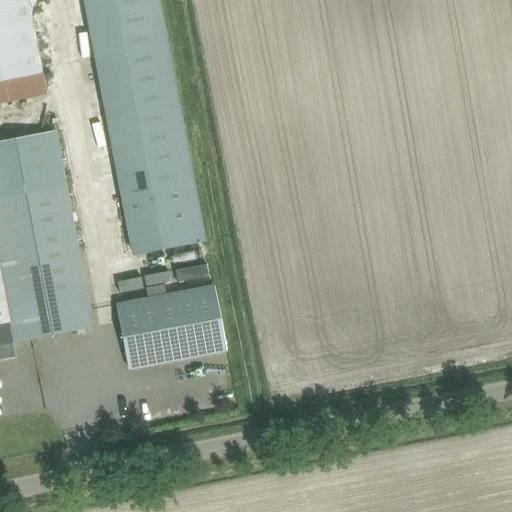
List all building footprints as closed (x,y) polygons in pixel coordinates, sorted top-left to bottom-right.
[(0,0),(0,80),(43,72),(29,0),(0,0)] [(83,0),(121,198),(195,183),(159,0),(83,0)] [(43,72),(0,80),(0,103),(47,95),(43,72)] [(0,344),(12,342),(93,326),(89,306),(55,131),(0,142),(0,344)] [(195,183),(121,198),(133,255),(206,241),(195,183)] [(117,306),(129,368),(226,350),(214,287),(117,306)]
